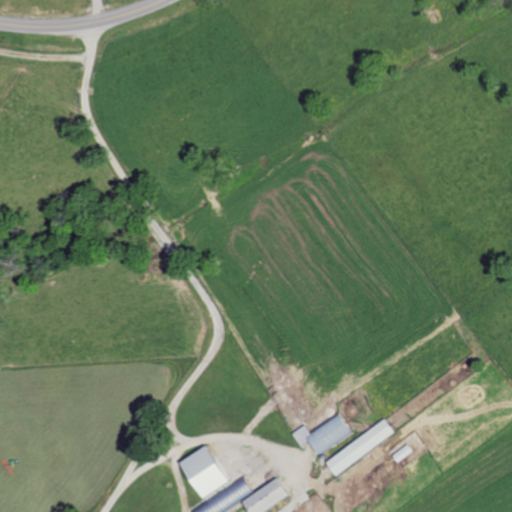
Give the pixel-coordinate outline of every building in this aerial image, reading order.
[(312,432),(307,424),(294,432),(302,445),(312,439),(320,453),(353,432),(342,414),(312,432)] [(398,432),(389,418),(329,461),(338,474),(398,432)] [(205,498),(232,482),(210,444),(183,460),(205,498)] [(245,498),(252,511),(261,511),(292,496),(282,478),(245,498)] [(203,511),(221,511),(255,490),(249,482),(203,511)]
